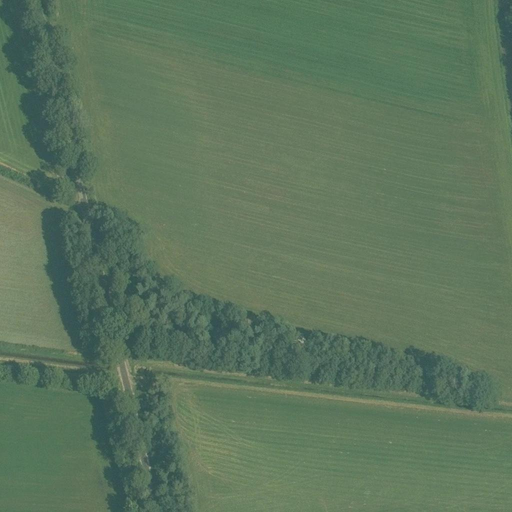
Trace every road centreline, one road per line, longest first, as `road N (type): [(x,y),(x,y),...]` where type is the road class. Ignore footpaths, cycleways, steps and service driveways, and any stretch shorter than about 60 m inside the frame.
road 1 (unclassified): [(158,511),(37,0)]
road 2 (track): [(0,365),(126,382)]
